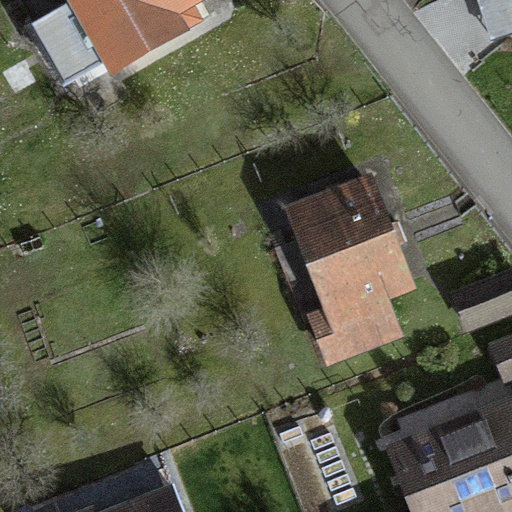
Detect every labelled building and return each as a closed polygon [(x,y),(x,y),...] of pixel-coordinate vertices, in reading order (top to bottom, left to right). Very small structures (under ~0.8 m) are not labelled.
[(192,0),(69,0),(111,74),(205,22),(192,0)] [(352,179),(277,212),(338,352),(388,331),(374,298),(399,287),(352,179)] [(511,289),(505,272),(443,297),(456,329),(511,306),(511,289)] [(511,339),(483,351),(495,382),(511,375),(511,339)] [(511,396),(380,449),(405,511),(487,511),(511,502),(511,504),(511,396)] [(166,511),(162,497),(117,511),(166,511)]
